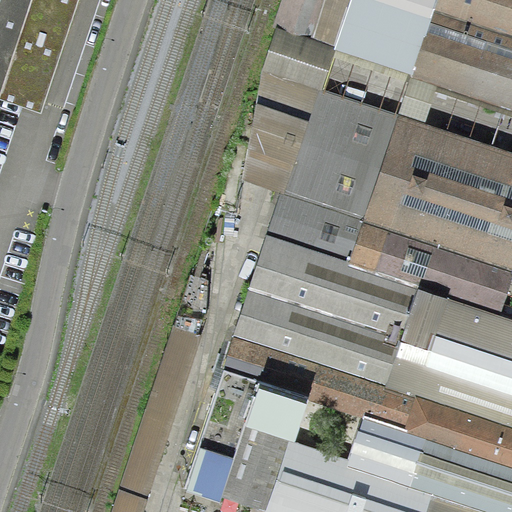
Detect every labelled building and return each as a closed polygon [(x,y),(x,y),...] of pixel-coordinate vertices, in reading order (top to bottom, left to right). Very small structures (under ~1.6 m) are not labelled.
[(0,0),(0,98),(41,111),(77,0),(0,0)] [(324,0),(281,0),(273,25),(311,38),(324,0)] [(511,0),(348,0),(331,51),(511,111),(511,0)] [(511,511),(511,152),(314,86),(180,486),(260,511),(511,511)] [(133,511),(191,335),(167,327),(107,511),(133,511)]
